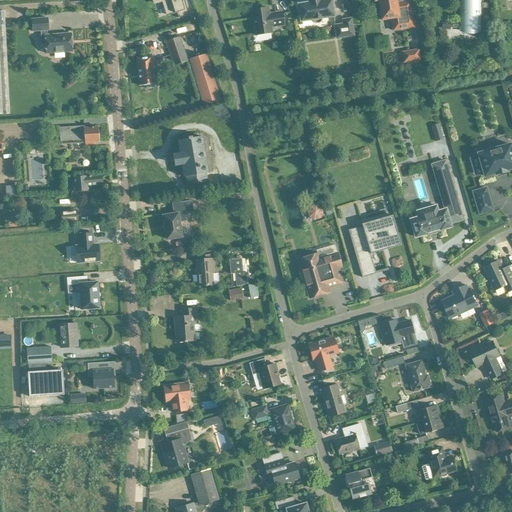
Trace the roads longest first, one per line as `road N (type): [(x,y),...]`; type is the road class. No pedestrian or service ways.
road 1 (residential): [(106,0),(136,369),(130,511)]
road 2 (residential): [(212,0),(288,334)]
road 3 (residential): [(423,294),(477,486),(406,511)]
road 4 (residential): [(339,511),(288,334)]
road 5 (unknown): [(437,284),(437,258),(460,240),(463,227),(443,155),(424,154)]
road 6 (residential): [(288,334),(423,294)]
